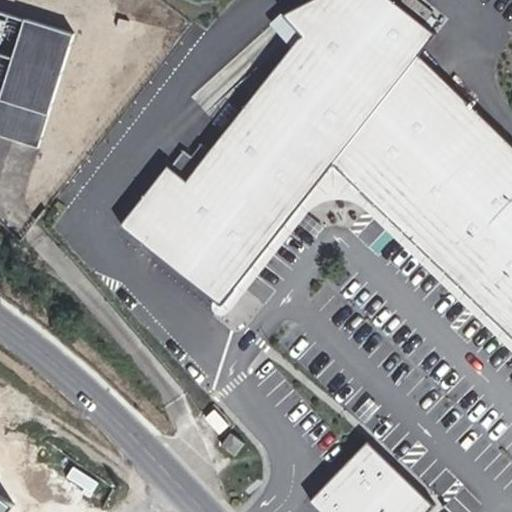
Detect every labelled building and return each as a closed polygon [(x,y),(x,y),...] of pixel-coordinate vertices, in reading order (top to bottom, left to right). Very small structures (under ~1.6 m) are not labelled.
[(511,142),(419,53),(436,32),(394,0),(306,0),(281,12),(304,30),(211,150),(203,143),(193,156),(185,150),(172,166),(170,165),(122,226),(224,305),(335,162),(511,333),(511,142)] [(74,35),(0,10),(0,136),(39,148),(74,35)] [(237,454),(246,442),(233,430),(222,444),(237,454)] [(437,511),(444,505),(377,439),(320,495),(337,511),(437,511)] [(64,511),(73,500),(28,469),(6,499),(0,494),(0,511),(64,511)]
